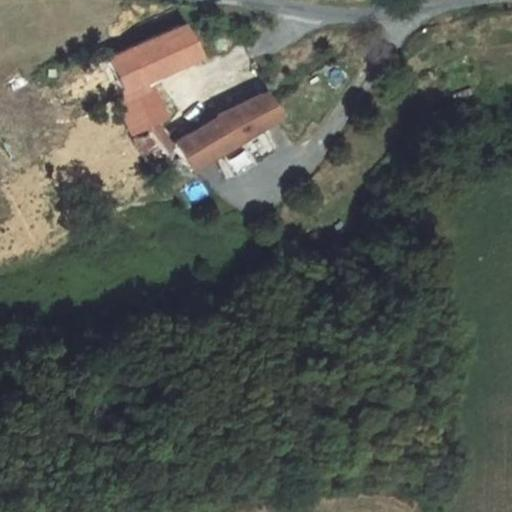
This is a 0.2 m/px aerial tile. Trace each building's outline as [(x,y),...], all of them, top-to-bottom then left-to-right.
[(121,96),(122,98),(139,90),(144,88),(140,81),(159,72),(194,54),(180,24),(104,58),(121,96)] [(165,150),(172,145),(171,143),(139,90),(122,98),(119,100),(124,112),(132,110),(139,106),(157,123),(151,127),(165,150)] [(274,115),(260,93),(259,92),(214,114),(171,143),(172,145),(186,168),(215,151),(258,125),(274,115)] [(132,110),(124,112),(119,113),(126,125),(125,127),(125,128),(125,129),(125,131),(147,164),(165,150),(151,127),(157,123),(139,106),(132,110)] [(258,125),(215,151),(231,177),(274,151),(258,125)]
